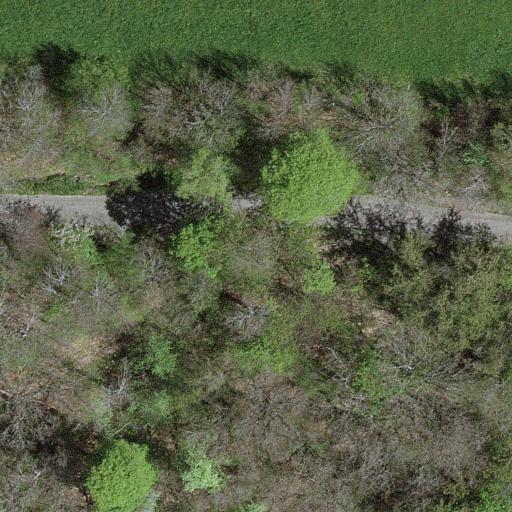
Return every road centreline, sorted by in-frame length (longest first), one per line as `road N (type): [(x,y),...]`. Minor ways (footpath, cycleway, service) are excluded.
road 1 (track): [(0,193),(436,216),(511,231)]
road 2 (track): [(436,216),(219,280),(0,390)]
